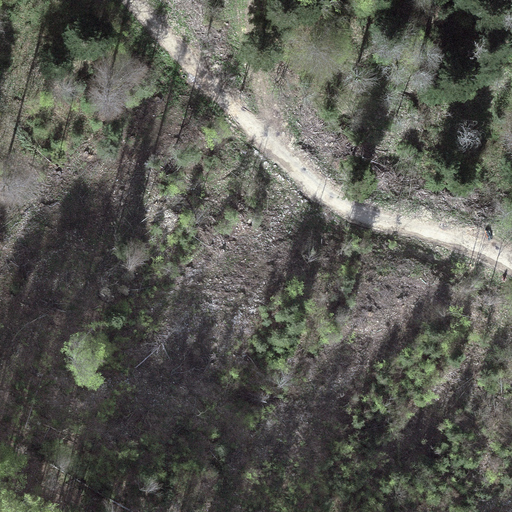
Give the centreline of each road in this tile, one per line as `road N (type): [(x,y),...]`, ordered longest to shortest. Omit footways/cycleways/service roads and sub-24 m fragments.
road 1 (track): [(138,0),(290,165),(331,195),(451,232),(511,261)]
road 2 (track): [(290,165),(249,47),(245,0)]
